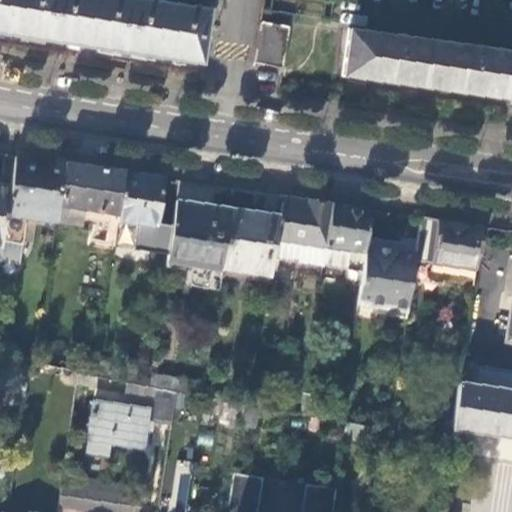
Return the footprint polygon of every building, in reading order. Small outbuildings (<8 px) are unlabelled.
[(174,60),(200,64),(202,55),(209,11),(148,1),(148,0),(0,0),(0,33),(20,36),(100,48),(174,60)] [(286,27),(258,23),(250,63),(280,68),(286,27)] [(511,52),(349,29),(343,73),(511,97),(511,99),(511,110),(511,52)] [(39,157),(15,154),(10,183),(6,211),(55,218),(58,203),(64,161),(39,157)] [(94,165),(64,161),(58,203),(81,206),(81,212),(92,213),(93,208),(116,211),(122,170),(94,165)] [(157,221),(163,176),(148,174),(122,170),(116,211),(112,240),(132,243),(131,247),(167,252),(172,223),(157,221)] [(10,183),(0,181),(0,244),(1,244),(6,211),(10,183)] [(229,207),(175,198),(172,223),(167,252),(167,256),(221,265),(229,207)] [(281,200),(279,215),(272,258),(321,265),(331,201),(318,199),(308,198),(307,203),(281,200)] [(331,201),(321,265),(362,271),(366,240),(371,207),(351,204),(331,201)] [(79,221),(81,212),(81,206),(58,203),(55,218),(79,221)] [(279,215),(229,207),(221,265),(270,273),(272,258),(279,215)] [(457,221),(420,215),(415,251),(413,259),(473,268),(479,224),(457,221)] [(366,240),(362,271),(357,300),(406,307),(413,259),(415,251),(401,249),(402,246),(366,240)] [(97,366),(95,375),(117,379),(118,369),(97,366)] [(462,381),(456,381),(449,427),(460,428),(511,436),(511,370),(477,366),(475,383),(462,381)] [(204,382),(151,371),(149,385),(158,387),(176,390),(202,395),(204,382)] [(176,390),(158,387),(153,418),(171,421),(176,390)] [(88,437),(142,444),(147,408),(93,400),(88,437)] [(390,426),(403,428),(405,415),(392,413),(390,426)] [(363,424),(344,420),(341,437),(343,437),(361,440),(363,424)] [(256,511),(262,476),(232,472),(226,511),(256,511)] [(109,511),(115,482),(61,474),(56,505),(106,511),(109,511)] [(123,511),(128,484),(115,482),(109,511),(123,511)] [(330,511),(334,486),(306,483),(301,511),(330,511)] [(137,511),(141,486),(128,484),(123,511),(137,511)]
